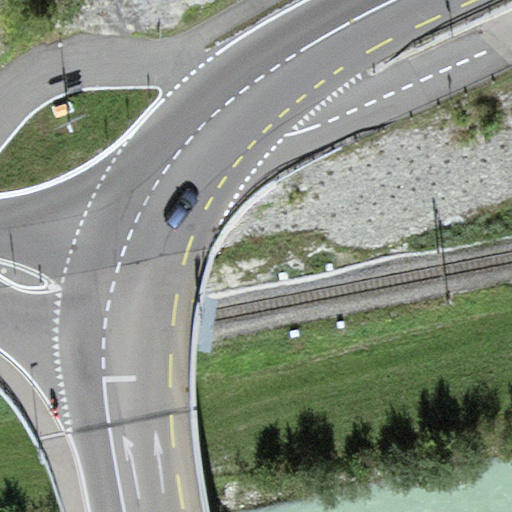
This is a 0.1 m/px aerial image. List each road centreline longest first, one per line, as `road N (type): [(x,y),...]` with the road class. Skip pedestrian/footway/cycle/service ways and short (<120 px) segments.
road 1 (unclassified): [(511,40),(301,131),(260,127),(229,99)]
road 2 (primary): [(128,279),(119,380),(140,511)]
road 3 (primary): [(128,279),(173,166),(229,99)]
road 4 (primary): [(229,99),(394,0)]
road 5 (primary): [(0,263),(128,279)]
